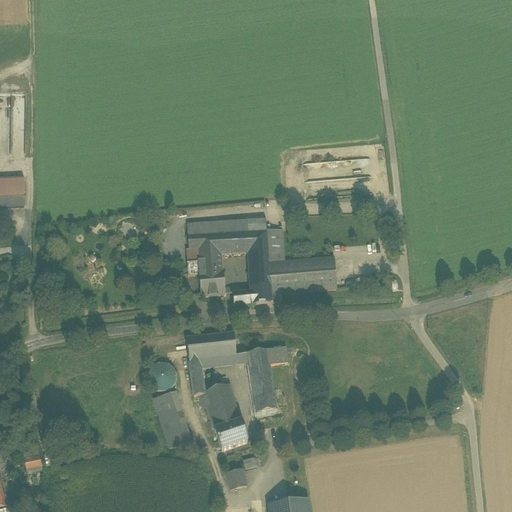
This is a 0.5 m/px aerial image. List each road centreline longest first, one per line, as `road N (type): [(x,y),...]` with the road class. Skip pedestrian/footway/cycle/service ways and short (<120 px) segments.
road 1 (unclassified): [(0,361),(33,344),(122,330),(409,314),(511,284)]
road 2 (track): [(370,0),(409,314)]
road 3 (unknown): [(177,251),(176,228),(188,219),(399,212)]
